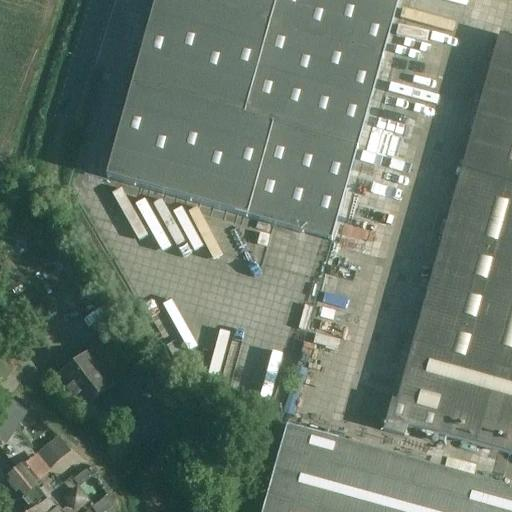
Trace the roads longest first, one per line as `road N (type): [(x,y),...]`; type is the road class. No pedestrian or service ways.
road 1 (unknown): [(365,0),(332,216),(318,259),(300,285),(272,297),(248,301),(205,291)]
road 2 (unclassified): [(64,116),(100,0)]
